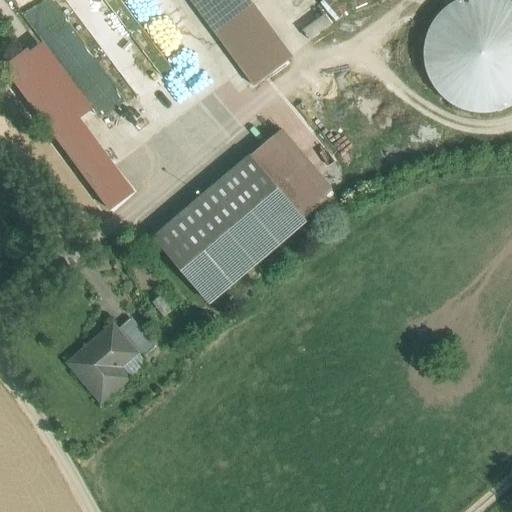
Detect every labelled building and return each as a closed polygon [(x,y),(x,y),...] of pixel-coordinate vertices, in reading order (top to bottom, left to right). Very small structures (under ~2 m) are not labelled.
[(299,47),(262,0),(193,0),(257,81),(299,47)] [(511,119),(511,0),(435,0),(421,20),(415,43),(416,67),(425,89),(441,107),(461,120),(485,124),(509,121),(511,119)] [(327,200),(275,139),(251,160),(303,221),(327,200)] [(251,160),(158,239),(210,299),(303,221),(251,160)] [(155,349),(130,319),(117,331),(137,354),(136,355),(141,361),(155,349)] [(114,327),(70,364),(102,401),(129,379),(120,368),(136,355),(137,354),(117,331),(114,327)]
